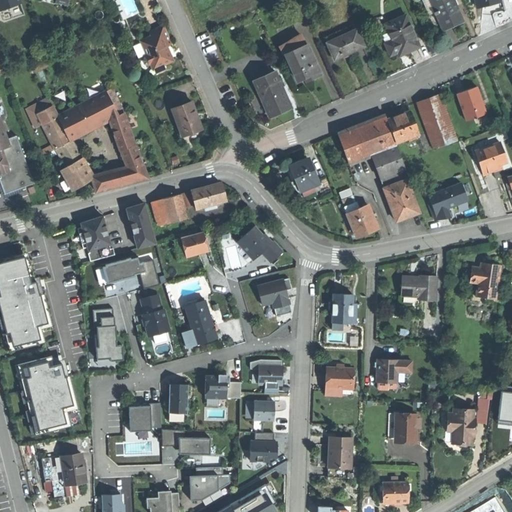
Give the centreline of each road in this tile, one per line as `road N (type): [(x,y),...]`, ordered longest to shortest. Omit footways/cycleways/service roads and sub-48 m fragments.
road 1 (residential): [(238,151),(511,37)]
road 2 (tertiary): [(232,171),(0,228)]
road 3 (residential): [(145,376),(99,384),(102,473),(172,471)]
road 4 (tertiary): [(511,225),(352,258),(312,253)]
road 5 (residential): [(296,511),(304,341)]
road 6 (residential): [(238,151),(172,0)]
road 7 (residential): [(304,341),(145,376)]
road 8 (unknown): [(373,254),(377,388)]
road 9 (unknown): [(43,218),(70,339)]
